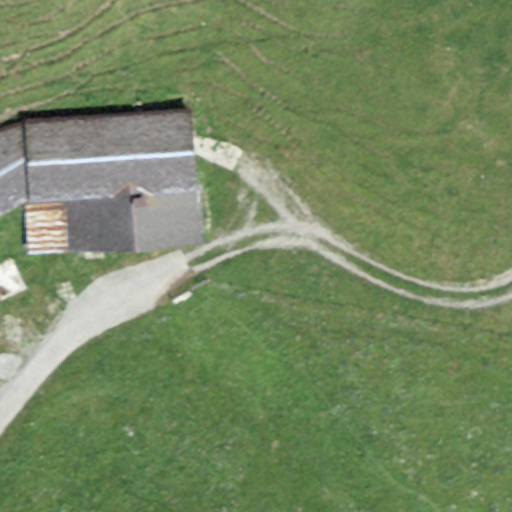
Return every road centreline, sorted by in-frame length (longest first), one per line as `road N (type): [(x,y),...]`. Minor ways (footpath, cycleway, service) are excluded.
road 1 (track): [(193,263),(282,237),(442,290),(511,286)]
road 2 (track): [(0,414),(70,328),(193,263)]
